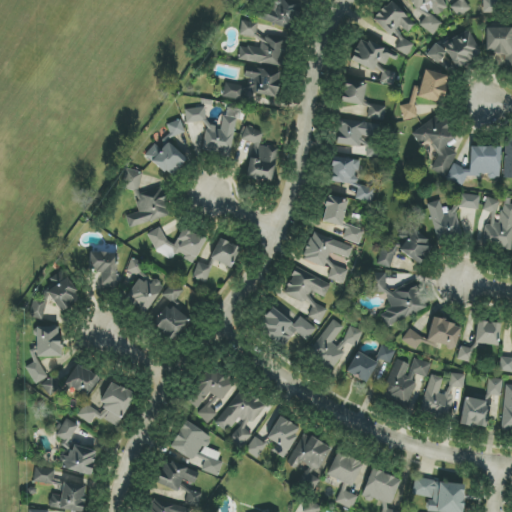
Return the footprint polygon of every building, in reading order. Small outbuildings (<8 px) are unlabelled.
[(303,6),(289,0),(268,0),(261,19),(292,32),(303,6)] [(407,33),(416,25),(391,0),(372,19),(389,36),(400,26),(407,33)] [(433,36),(442,24),(433,17),(437,15),(450,6),(445,0),(410,0),(417,9),(421,12),(424,17),(419,25),(433,36)] [(450,0),(451,5),(453,5),(454,15),(468,13),(466,0),(450,0)] [(511,0),(482,0),(483,13),(500,13),(500,5),(511,5),(511,0)] [(240,36),(257,37),(258,23),(241,21),(240,36)] [(511,67),(511,28),(486,28),(486,54),(499,54),(499,68),(511,67)] [(454,68),(482,56),(470,30),(443,42),(454,68)] [(238,60),(282,66),(287,38),(264,35),(262,49),(240,45),(238,60)] [(402,39),(395,49),(410,58),(416,47),(402,39)] [(374,71),(377,62),(386,65),(391,53),(359,40),(351,62),(374,71)] [(426,55),(437,64),(446,53),(435,44),(426,55)] [(223,99),(248,101),(249,95),(278,97),(280,67),(247,64),(246,86),(224,84),(223,99)] [(418,98),(442,104),(449,77),(424,70),(419,88),(413,87),(408,106),(403,105),(400,117),(412,120),(418,98)] [(393,86),(396,73),(383,71),(380,83),(393,86)] [(341,103),(364,105),(365,81),(343,79),(341,103)] [(383,121),(386,107),(369,105),(367,118),(383,121)] [(411,133),(419,144),(424,147),(424,149),(431,161),(429,166),(433,171),(446,177),(457,153),(448,149),(454,134),(445,120),(438,116),(411,133)] [(378,124),(339,122),(338,146),(366,147),(366,156),(378,156),(378,147),(365,146),(366,138),(377,138),(378,124)] [(262,131),(243,128),(241,141),(257,144),(254,159),(249,158),(246,179),(272,183),(276,149),(260,146),(262,131)] [(180,153),(187,159),(194,152),(187,145),(180,153)] [(500,177),(500,147),(470,147),(469,167),(449,167),(449,183),(465,183),(465,177),(500,177)] [(360,159),(331,158),(330,183),(358,184),(360,159)] [(129,228),(169,215),(167,209),(168,206),(163,190),(157,188),(141,193),(139,187),(142,172),(125,169),(123,182),(125,190),(133,191),(140,212),(125,217),(129,228)] [(359,185),(355,199),(372,203),(375,190),(359,185)] [(479,210),(480,196),(461,194),(460,208),(479,210)] [(321,222),(341,227),(348,201),(328,196),(321,222)] [(496,214),(500,201),(487,197),(483,210),(496,214)] [(437,241),(463,234),(457,207),(443,211),(440,201),(428,204),(437,241)] [(511,245),(511,204),(501,204),(499,225),(485,223),(483,247),(511,250),(511,245)] [(343,239),(359,245),(364,231),(348,226),(343,239)] [(192,264),(206,240),(184,227),(175,243),(154,230),(149,239),(192,264)] [(353,247),(312,232),(302,260),(325,268),(330,253),(349,259),(353,247)] [(210,259),(231,268),(240,248),(220,239),(210,259)] [(379,266),(393,267),(394,244),(380,244),(379,266)] [(116,292),(117,253),(90,253),(89,275),(96,275),(96,282),(94,282),(93,292),(116,292)] [(214,261),(209,260),(208,263),(198,260),(193,279),(208,283),(214,261)] [(348,271),(333,265),(328,278),(343,284),(348,271)] [(325,298),(331,283),(295,268),(284,294),(305,303),(310,291),(325,298)] [(43,319),(47,304),(71,310),(77,288),(66,285),(69,275),(55,271),(50,289),(44,287),(40,298),(34,296),(28,315),(43,319)] [(386,328),(427,308),(413,281),(396,289),(387,271),(368,281),(375,296),(383,292),(391,309),(380,314),(386,328)] [(162,296),(170,301),(152,326),(174,341),(190,320),(172,307),(184,289),(172,281),(162,296)] [(327,310),(314,304),(308,317),(321,323),(327,310)] [(316,329),(300,316),(294,324),(272,307),(257,327),(284,348),(295,332),(307,341),(316,329)] [(351,326),(338,348),(332,344),(343,326),(331,319),(310,355),(334,369),(344,352),(342,351),(347,343),(355,348),(363,333),(351,326)] [(460,324),(431,320),(427,343),(457,347),(460,324)] [(501,324),(477,320),(473,348),(460,346),(458,361),(473,363),(476,343),(498,346),(501,324)] [(59,357),(60,327),(36,327),(36,357),(59,357)] [(423,338),(409,329),(401,341),(415,350),(423,338)] [(391,363),(395,351),(381,346),(377,358),(391,363)] [(346,372),(366,384),(378,363),(357,352),(346,372)] [(431,365),(414,358),(411,366),(395,360),(382,395),(407,405),(418,376),(426,379),(431,365)] [(511,358),(501,358),(500,372),(511,371),(511,358)] [(35,385),(48,378),(38,361),(25,368),(35,385)] [(99,378),(77,364),(64,384),(86,398),(99,378)] [(219,401),(235,386),(216,366),(185,394),(197,407),(212,393),(219,401)] [(429,375),(420,413),(448,420),(455,387),(462,389),(465,376),(452,372),(446,394),(440,393),(443,378),(429,375)] [(502,379),(488,379),(487,396),(501,396),(502,379)] [(116,427),(135,395),(111,381),(99,401),(106,405),(101,414),(85,404),(77,416),(90,424),(96,415),(116,427)] [(511,385),(503,385),(503,432),(511,432),(511,385)] [(265,407),(243,389),(214,423),(228,435),(228,436),(242,447),(256,429),(251,425),(265,407)] [(210,424),(222,405),(211,397),(198,416),(210,424)] [(459,424),(485,429),(490,404),(465,398),(459,424)] [(285,459),(300,427),(278,416),(267,439),(275,443),(271,452),(285,459)] [(78,425),(65,418),(56,438),(68,444),(78,425)] [(170,449),(194,461),(197,454),(207,458),(201,470),(217,477),(225,460),(206,451),(213,436),(183,422),(170,449)] [(270,439),(258,432),(247,453),(259,459),(270,439)] [(330,447),(303,435),(289,466),(296,469),(299,462),(320,471),(330,447)] [(91,475),(96,450),(72,445),(70,457),(62,455),(59,469),(91,475)] [(364,464),(338,451),(326,475),(353,487),(364,464)] [(199,474),(165,458),(154,482),(177,493),(183,479),(194,484),(199,474)] [(54,470),(35,468),(33,482),(53,484),(54,470)] [(401,480),(372,469),(362,496),(391,506),(401,480)] [(462,511),(464,483),(414,480),(413,496),(428,496),(427,511),(462,511)] [(82,511),(85,484),(63,482),(62,496),(50,495),(48,509),(82,511)] [(352,510),(358,496),(341,490),(336,503),(352,510)] [(199,507),(202,494),(188,491),(185,504),(199,507)] [(189,511),(190,508),(152,499),(149,511),(189,511)]
